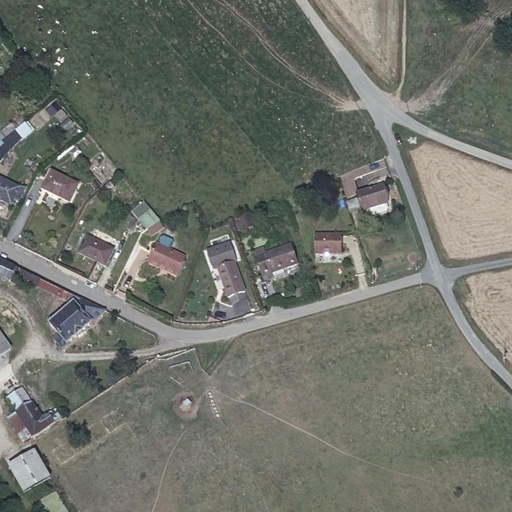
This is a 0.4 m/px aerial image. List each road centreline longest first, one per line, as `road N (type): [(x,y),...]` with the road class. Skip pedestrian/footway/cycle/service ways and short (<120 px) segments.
road 1 (residential): [(436,273),(204,335),(153,323),(0,248)]
road 2 (unclassified): [(436,273),(365,92)]
road 3 (unclassified): [(511,164),(394,116),(365,92)]
road 4 (unclassified): [(511,382),(475,343),(436,273)]
